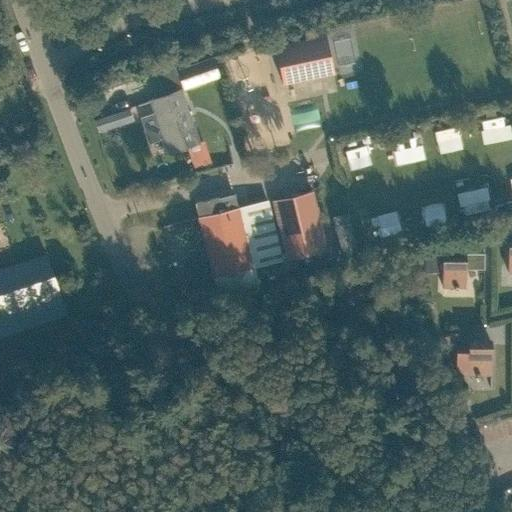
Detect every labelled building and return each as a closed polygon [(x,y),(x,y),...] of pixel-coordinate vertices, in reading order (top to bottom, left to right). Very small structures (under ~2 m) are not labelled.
[(282,83),(334,73),(326,34),(274,45),(282,83)] [(212,57),(178,69),(185,88),(219,76),(212,57)] [(202,164),(195,143),(198,141),(180,89),(150,100),(163,137),(159,138),(164,153),(186,146),(194,167),(202,164)] [(102,116),(94,119),(98,131),(106,128),(102,116)] [(312,191),(272,200),(286,259),(326,249),(312,191)] [(218,198),(195,203),(199,217),(198,218),(212,276),(213,276),(218,294),(258,284),(254,266),(280,260),(266,201),(221,212),(218,198)] [(342,257),(359,253),(350,212),(332,217),(342,257)] [(46,253),(0,268),(0,336),(66,313),(46,253)] [(442,253),(441,287),(453,287),(453,288),(457,289),(457,287),(464,287),(465,253),(442,253)] [(438,272),(438,256),(423,256),(424,272),(438,272)] [(454,332),(443,335),(446,345),(457,341),(454,332)] [(455,374),(474,374),(474,376),(478,377),(478,375),(489,375),(489,388),(490,388),(491,344),(485,344),(485,340),(468,340),(468,346),(456,346),(455,374)]
